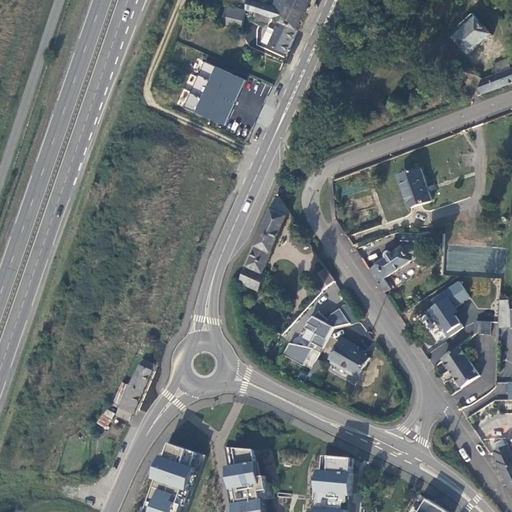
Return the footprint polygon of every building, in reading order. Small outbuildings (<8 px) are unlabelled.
[(298,31),(305,13),(289,7),(291,0),(277,0),(274,9),(249,3),(247,10),(256,12),(262,14),(268,17),(271,18),(281,22),(298,31)] [(305,13),(311,0),(291,0),(289,7),(305,13)] [(243,28),(247,11),(243,10),(242,9),(227,6),(224,24),(243,28)] [(271,18),(256,13),(253,19),(268,24),(271,18)] [(470,56),(493,35),(487,28),(487,27),(486,25),(485,26),(474,13),(464,21),(469,26),(464,30),(455,38),(470,56)] [(469,26),(464,21),(460,26),(464,30),(469,26)] [(287,54),(298,31),(281,22),(277,31),(269,27),(262,42),(270,46),(287,54)] [(483,94),(511,83),(511,68),(511,69),(508,58),(494,64),(498,74),(483,81),(481,88),(482,91),(483,94)] [(244,80),(214,66),(193,112),(223,126),(244,80)] [(433,201),(422,169),(401,176),(412,208),(433,201)] [(263,273),(290,211),(279,196),(278,196),(241,282),(259,291),(267,275),(263,273)] [(420,258),(418,253),(422,252),(419,243),(425,242),(424,234),(402,233),(404,248),(394,254),(392,253),(389,252),(387,256),(388,258),(370,270),(380,285),(386,295),(392,289),(386,279),(413,261),(420,258)] [(499,257),(498,264),(488,263),(458,261),(459,234),(444,234),(443,275),(447,275),(502,279),(504,258),(499,257)] [(336,281),(327,268),(315,277),(323,290),(336,281)] [(472,298),(460,281),(433,301),(437,307),(429,314),(447,340),(465,327),(453,311),(472,298)] [(351,324),(341,309),(332,315),(330,320),(328,323),(324,321),(325,319),(318,313),(305,327),(317,333),(309,347),(291,343),(284,355),(305,366),(314,349),(315,349),(317,345),(324,349),(335,328),(351,324)] [(320,311),(318,313),(325,319),(324,321),(328,323),(330,320),(320,311)] [(491,335),(492,322),(476,322),(476,334),(491,335)] [(370,358),(358,351),(352,348),(354,344),(342,337),(330,359),(333,361),(340,365),(341,368),(347,372),(350,371),(360,377),(361,376),(364,375),(366,371),(365,368),(370,358)] [(481,376),(462,348),(461,347),(443,359),(444,360),(463,388),(481,376)] [(320,382),(329,366),(318,359),(309,376),(320,382)] [(134,414),(155,365),(144,360),(132,385),(129,384),(129,385),(120,409),(117,415),(124,418),(127,411),(134,414)] [(120,409),(129,385),(124,383),(114,406),(120,409)] [(103,408),(97,425),(108,428),(114,412),(103,408)] [(130,421),(134,414),(127,411),(124,418),(130,421)] [(511,434),(511,436),(511,443),(511,445),(511,447),(510,447),(510,446),(496,452),(496,453),(500,463),(499,463),(508,484),(509,483),(511,481),(511,434)] [(185,511),(206,455),(168,443),(144,511),(185,511)] [(255,450),(237,449),(240,465),(229,466),(236,511),(267,511),(265,499),(270,498),(266,476),(261,477),(258,462),(257,462),(255,450)] [(354,473),(355,458),(322,456),(317,511),(350,511),(352,496),(354,497),(355,473),(354,473)] [(450,511),(429,499),(422,511),(419,511),(418,511),(450,511)]
